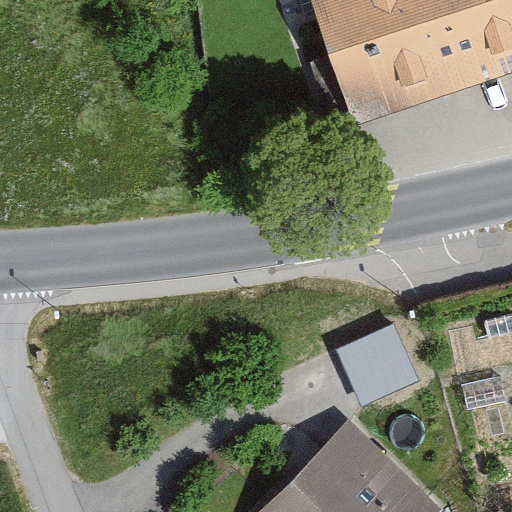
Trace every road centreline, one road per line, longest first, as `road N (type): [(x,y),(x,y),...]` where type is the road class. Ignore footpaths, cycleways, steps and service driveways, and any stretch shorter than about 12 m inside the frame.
road 1 (tertiary): [(511,194),(205,245),(0,264)]
road 2 (residential): [(59,511),(0,339)]
